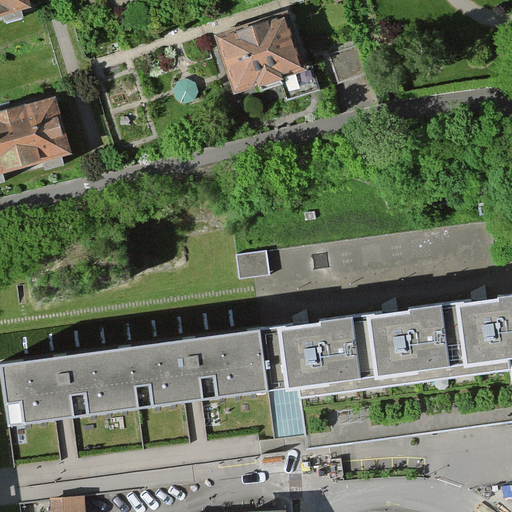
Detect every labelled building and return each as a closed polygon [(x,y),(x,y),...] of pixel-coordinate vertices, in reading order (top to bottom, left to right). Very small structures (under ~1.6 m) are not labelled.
[(28,0),(0,0),(0,9),(29,3),(28,0)] [(294,9),(217,36),(236,89),(313,62),(294,9)] [(58,92),(0,107),(0,167),(72,148),(58,92)] [(511,273),(447,281),(457,371),(511,365),(511,273)] [(447,281),(352,291),(362,382),(457,371),(447,281)] [(352,291),(260,301),(267,361),(270,392),(287,390),(303,388),(362,382),(352,291)] [(260,301),(99,319),(105,378),(267,361),(260,301)] [(99,319),(0,329),(0,390),(105,378),(99,319)] [(83,511),(83,494),(51,494),(50,511),(83,511)]
